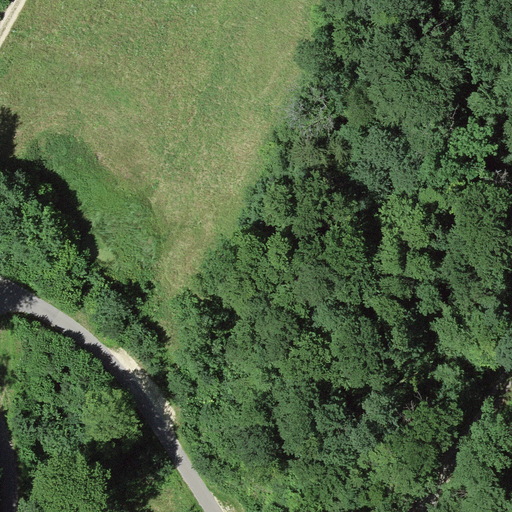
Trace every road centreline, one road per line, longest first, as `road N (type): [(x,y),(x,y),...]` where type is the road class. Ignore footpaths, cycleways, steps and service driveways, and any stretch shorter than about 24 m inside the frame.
road 1 (unclassified): [(216,511),(149,396),(119,363),(51,310),(0,297)]
road 2 (track): [(425,511),(432,488),(511,365)]
